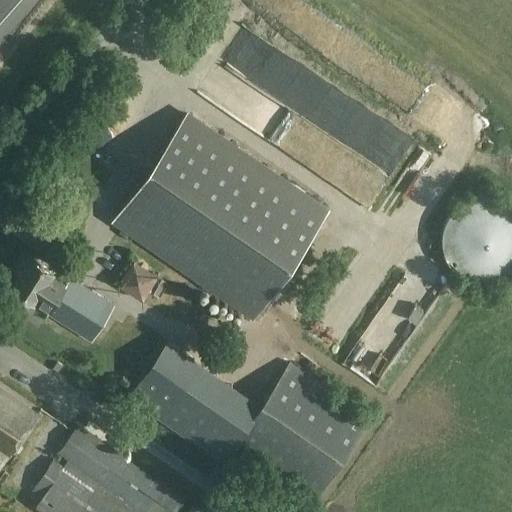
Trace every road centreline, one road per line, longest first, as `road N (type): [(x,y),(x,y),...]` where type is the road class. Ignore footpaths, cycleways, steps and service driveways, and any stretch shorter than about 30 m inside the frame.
road 1 (unclassified): [(244,511),(0,342)]
road 2 (unclassified): [(0,152),(145,0)]
